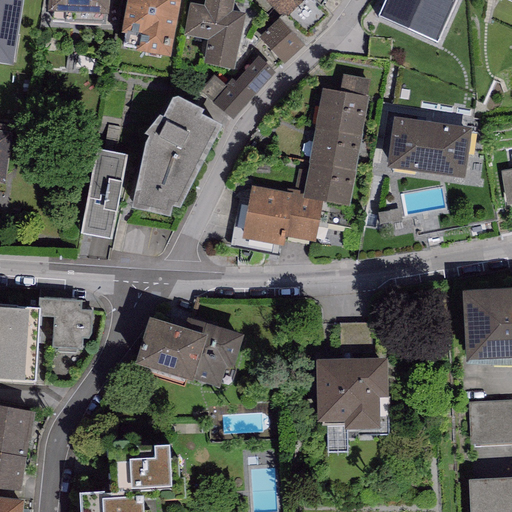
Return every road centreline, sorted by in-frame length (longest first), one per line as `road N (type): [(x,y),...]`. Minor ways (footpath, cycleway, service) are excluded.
road 1 (residential): [(172,283),(351,275),(511,248)]
road 2 (residential): [(350,0),(245,125),(182,241),(172,283)]
road 3 (residential): [(44,511),(60,432),(140,282)]
road 4 (residential): [(140,282),(0,273)]
